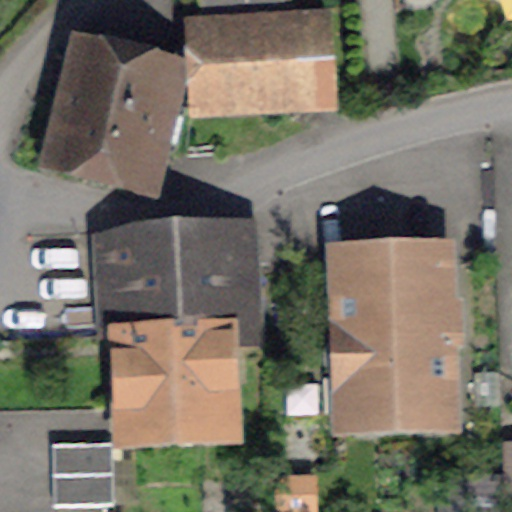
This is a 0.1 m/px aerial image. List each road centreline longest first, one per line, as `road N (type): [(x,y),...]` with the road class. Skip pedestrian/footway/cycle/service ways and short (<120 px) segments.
road 1 (residential): [(0,187),(111,209),(172,209),(214,200),(385,129),(511,100)]
road 2 (residential): [(0,120),(57,37),(94,0)]
